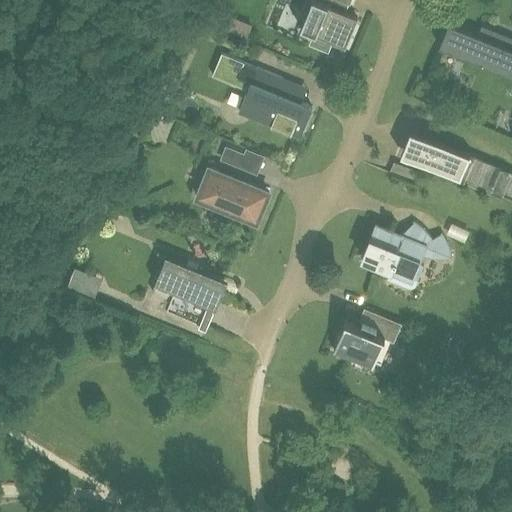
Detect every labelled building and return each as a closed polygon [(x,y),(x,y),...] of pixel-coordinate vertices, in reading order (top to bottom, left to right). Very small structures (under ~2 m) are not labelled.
[(310,0),(299,27),(314,33),(311,42),(326,48),(329,39),(344,45),(357,15),(342,9),(345,1),(349,3),(349,0),(324,0),(324,2),(318,0),(310,0)] [(204,19),(218,26),(224,13),(209,7),(204,19)] [(252,25),(231,16),(226,29),(246,38),(252,25)] [(511,74),(511,36),(480,24),(476,33),(447,21),(438,45),(511,74)] [(233,83),(246,88),(238,109),(299,135),(311,105),(276,91),(282,76),(243,60),(233,83)] [(432,139),(423,162),(459,177),(511,198),(511,195),(511,171),(469,154),(432,139)] [(224,144),(220,155),(238,163),(243,152),(224,144)] [(393,161),(388,172),(415,183),(420,172),(393,161)] [(208,166),(196,195),(226,208),(227,212),(236,216),(240,214),(240,213),(255,220),(267,190),(208,166)] [(106,196),(101,209),(107,212),(106,215),(117,219),(122,205),(113,201),(114,199),(106,196)] [(411,277),(420,253),(425,256),(429,257),(432,257),(436,258),(440,258),(444,257),(448,256),(451,255),(451,252),(451,250),(450,248),(450,247),(448,243),(448,241),(446,237),(444,234),(443,232),(433,237),(430,234),(427,230),(425,228),(421,225),(418,222),(415,221),(400,234),(375,224),(361,256),(411,277)] [(154,280),(173,288),(164,310),(203,326),(223,278),(165,254),(154,280)] [(86,285),(107,290),(109,281),(89,275),(86,285)] [(332,349),(333,349),(334,349),(349,355),(351,351),(379,363),(380,361),(389,339),(392,340),(400,322),(363,306),(356,324),(344,319),(332,349)]
